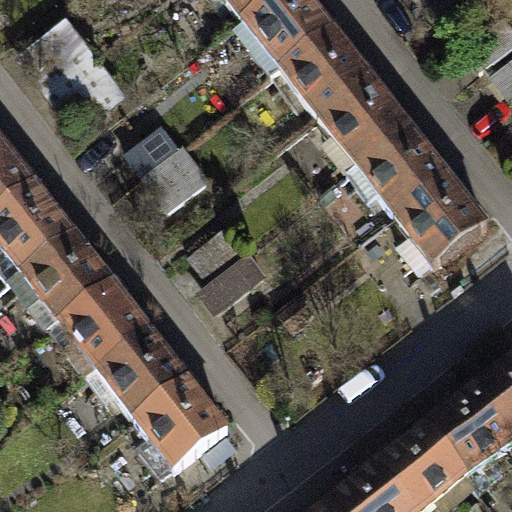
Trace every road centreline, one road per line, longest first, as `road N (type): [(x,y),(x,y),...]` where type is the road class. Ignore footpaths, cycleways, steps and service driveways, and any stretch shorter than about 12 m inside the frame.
road 1 (residential): [(0,94),(297,463)]
road 2 (residential): [(297,463),(511,294)]
road 3 (residential): [(345,0),(511,210)]
